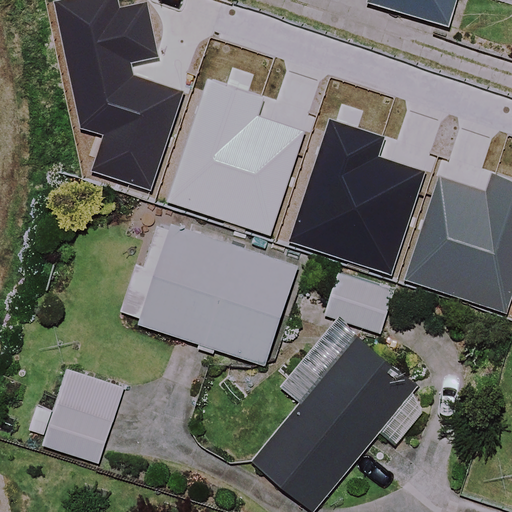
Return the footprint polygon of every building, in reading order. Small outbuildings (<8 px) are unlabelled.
[(371,0),(371,2),(450,25),(457,0),(371,0)] [(403,130),(325,106),(303,178),(278,170),(266,209),(394,248),(409,199),(384,191),(403,130)] [(300,265),(162,219),(147,264),(140,261),(122,314),(267,363),(300,265)] [(396,293),(341,271),(325,310),(380,332),(396,293)] [(419,385),(340,318),(282,386),(302,403),(255,459),(315,509),(419,385)] [(125,388),(69,368),(55,409),(39,403),(27,437),(100,462),(125,388)]
